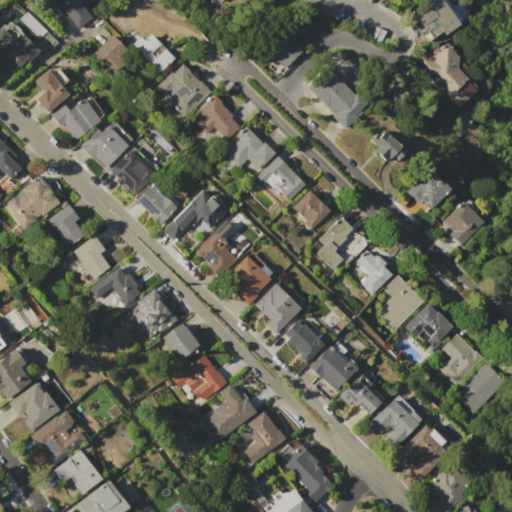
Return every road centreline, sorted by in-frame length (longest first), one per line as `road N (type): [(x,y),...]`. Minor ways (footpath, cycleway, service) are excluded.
road 1 (residential): [(511,329),(253,73),(229,62),(241,85),(511,353)]
road 2 (residential): [(366,466),(335,423),(78,180)]
road 3 (residential): [(78,180),(322,434),(366,466)]
road 4 (residential): [(283,102),(319,46),(388,66),(404,40),(376,21),(330,14),(310,0)]
